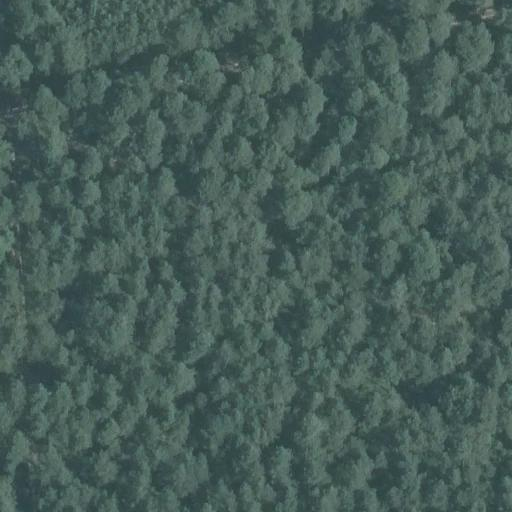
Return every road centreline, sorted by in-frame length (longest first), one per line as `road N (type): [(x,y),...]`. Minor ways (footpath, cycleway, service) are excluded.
road 1 (track): [(511,359),(7,115),(41,511)]
road 2 (track): [(0,116),(511,5)]
